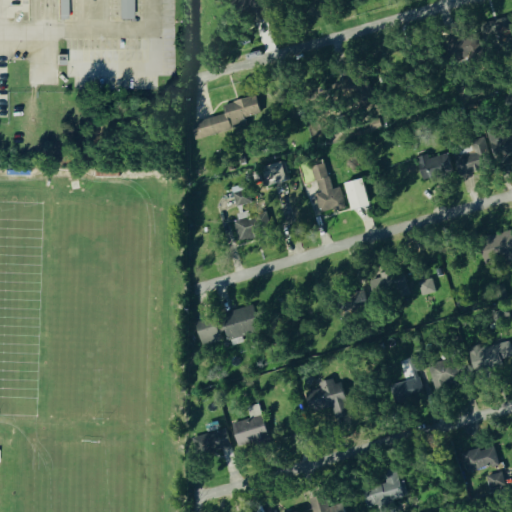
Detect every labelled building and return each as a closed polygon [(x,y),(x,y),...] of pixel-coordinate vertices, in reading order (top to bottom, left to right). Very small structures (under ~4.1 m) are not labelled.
[(135,0),(62,0),(63,20),(72,20),(71,0),(122,0),(123,20),(136,20),(135,0)] [(262,113),(258,96),(224,105),(226,116),(195,124),(198,139),(248,126),(246,117),(262,113)] [(490,137),(498,160),(511,155),(511,135),(510,130),(490,137)] [(456,157),(464,178),(495,166),(488,145),(456,157)] [(434,179),(457,173),(452,153),(429,160),(434,179)] [(264,167),(269,186),(290,180),(285,161),(264,167)] [(341,187),(332,189),(325,163),(312,166),(319,194),(316,194),(321,213),(346,206),(341,187)] [(372,207),(367,179),(346,183),(351,211),(372,207)] [(253,203),(251,186),(234,188),(236,206),(253,203)] [(267,214),(251,217),(251,212),(236,214),(241,241),(271,236),(267,214)] [(491,265),(511,257),(511,230),(483,240),(491,265)] [(375,298),(414,290),(415,298),(437,294),(434,276),(414,280),(415,283),(403,285),(400,270),(382,273),(383,278),(372,280),(375,298)] [(224,313),(231,339),(263,331),(256,305),(224,313)] [(216,318),(197,322),(203,347),(222,343),(216,318)] [(503,359),(511,357),(511,343),(481,347),(483,370),(504,367),(503,359)] [(463,385),(459,360),(431,364),(435,389),(463,385)] [(420,379),(393,384),(396,401),(423,396),(420,379)] [(351,415),(345,382),(336,384),(335,380),(320,382),(321,389),(308,391),(312,412),(334,408),(335,417),(351,415)] [(269,444),(263,404),(250,406),(252,420),(235,422),(239,448),(269,444)] [(195,435),(197,458),(229,456),(227,432),(195,435)] [(466,453),(471,471),(500,463),(495,447),(481,451),(481,449),(466,453)] [(488,477),(492,491),(508,486),(503,472),(488,477)] [(394,503),(406,499),(398,475),(366,486),(374,508),(378,507),(379,511),(389,511),(396,510),(394,503)] [(312,499),(314,511),(338,511),(335,494),(312,499)]
